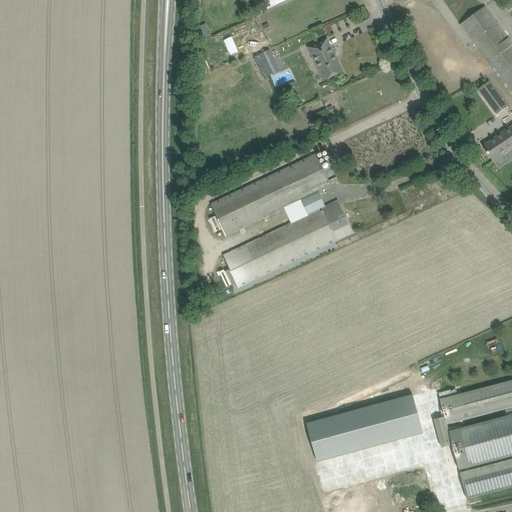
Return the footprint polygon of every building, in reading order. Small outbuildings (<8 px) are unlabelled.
[(282,0),(263,0),(268,9),(283,2),(282,0)] [(511,6),(511,3),(509,0),(503,5),(507,10),(511,6)] [(511,43),(486,7),(470,19),(461,25),(511,94),(511,43)] [(205,22),(210,27),(215,21),(210,17),(205,22)] [(308,48),(324,81),(334,76),(343,72),(327,40),(318,44),(308,48)] [(293,49),(290,44),(282,48),(285,53),(293,49)] [(269,51),(262,54),(267,66),(275,62),(269,51)] [(479,90),(497,114),(507,107),(489,82),(479,90)] [(493,162),(495,160),(499,167),(507,162),(502,155),(511,148),(511,126),(483,147),(493,162)] [(307,132),(300,135),(302,140),(310,137),(307,132)] [(316,155),(212,205),(227,237),(300,202),(301,201),(309,216),(307,217),(224,257),(230,269),(225,272),(224,270),(219,272),(226,287),(232,285),(234,289),(236,294),(336,246),(335,243),(352,234),(353,234),(338,202),(326,208),(318,193),(331,187),(316,155)] [(511,381),(489,388),(441,400),(447,424),(495,412),(511,407),(511,414),(449,431),(459,470),(511,455),(511,381)] [(456,388),(439,393),(441,399),(458,395),(456,388)] [(416,407),(310,435),(320,473),(426,446),(419,420),(416,407)] [(511,459),(460,473),(467,499),(511,487),(511,459)]
